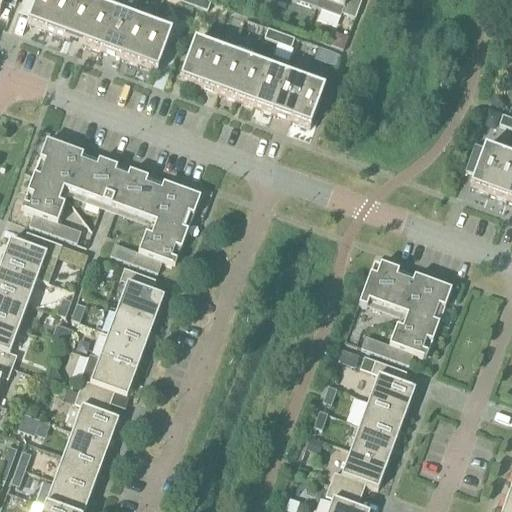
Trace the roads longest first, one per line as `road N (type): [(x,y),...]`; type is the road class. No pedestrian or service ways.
road 1 (residential): [(149,511),(269,175)]
road 2 (residential): [(269,175),(2,78)]
road 3 (residential): [(511,264),(269,175)]
road 4 (residential): [(437,511),(511,298)]
